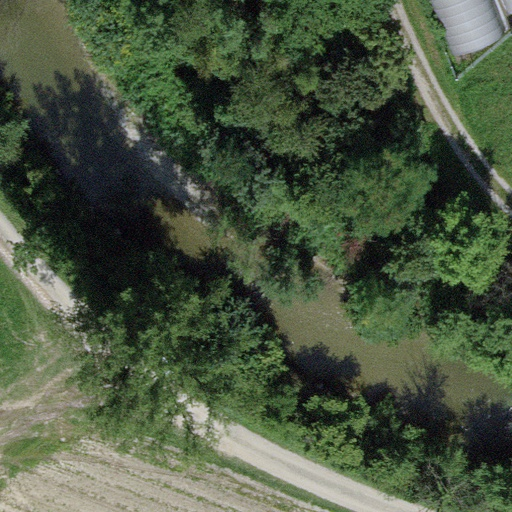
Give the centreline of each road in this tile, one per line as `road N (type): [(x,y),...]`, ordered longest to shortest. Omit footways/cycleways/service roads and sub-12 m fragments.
road 1 (track): [(406,511),(292,468),(200,417),(0,227)]
road 2 (track): [(511,199),(439,98),(396,0)]
